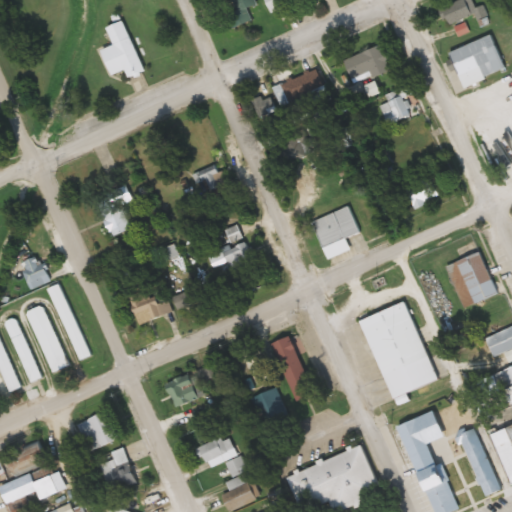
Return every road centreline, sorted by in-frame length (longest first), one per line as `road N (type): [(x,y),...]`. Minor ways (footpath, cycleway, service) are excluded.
road 1 (residential): [(411,511),(182,0)]
road 2 (residential): [(0,427),(490,226),(511,206)]
road 3 (residential): [(186,511),(0,98)]
road 4 (residential): [(0,180),(406,0)]
road 5 (residential): [(511,274),(387,0)]
